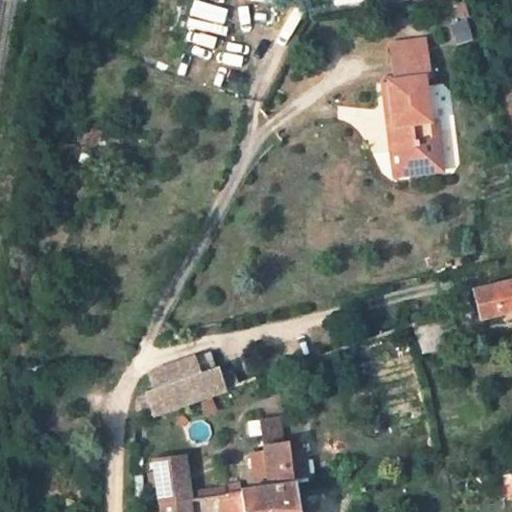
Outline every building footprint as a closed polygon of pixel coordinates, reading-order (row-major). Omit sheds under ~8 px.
[(425,38),(393,42),(397,79),(383,81),(393,180),(446,173),(438,119),(429,120),(423,75),(430,74),(425,38)] [(511,315),(511,283),(474,290),(480,320),(511,315)] [(210,351),(148,372),(155,391),(146,394),(156,422),(200,406),(197,396),(237,382),(233,368),(217,374),(210,351)] [(280,424),(258,427),(262,453),(246,455),(249,480),(265,478),(266,492),(216,498),(217,511),(299,511),(291,444),(282,445),(280,424)] [(186,456),(157,461),(161,511),(191,511),(190,503),(186,456)]
